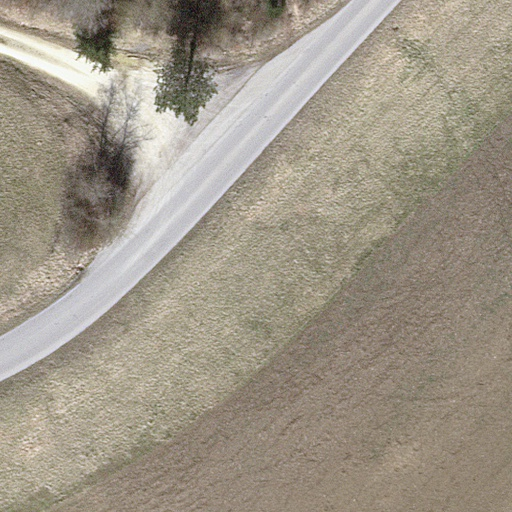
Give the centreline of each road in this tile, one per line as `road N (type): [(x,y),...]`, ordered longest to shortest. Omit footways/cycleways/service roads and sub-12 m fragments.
road 1 (track): [(0,358),(77,312),(123,272),(381,0)]
road 2 (track): [(0,42),(135,88),(240,148)]
